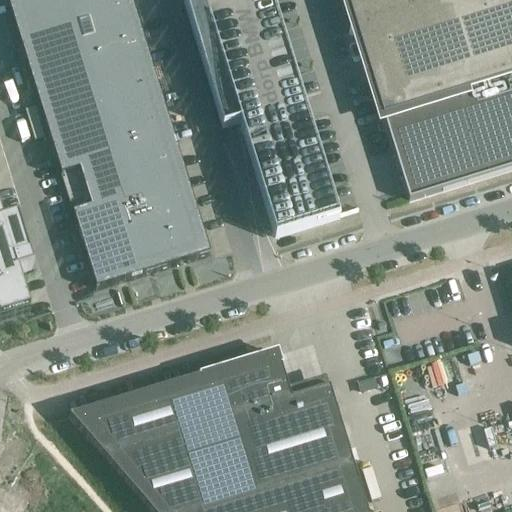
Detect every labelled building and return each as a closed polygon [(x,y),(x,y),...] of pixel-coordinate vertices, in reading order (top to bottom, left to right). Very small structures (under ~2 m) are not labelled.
[(129,0),(4,0),(95,293),(209,258),(129,0)] [(200,0),(203,9),(186,14),(222,133),(240,127),(274,239),(336,219),(268,0),(200,0)] [(511,0),(344,0),(355,35),(349,35),(349,37),(368,37),(376,62),(369,64),(374,80),(381,78),(385,92),(375,96),(385,128),(408,204),(511,171),(511,0)] [(0,322),(29,314),(17,276),(33,271),(17,221),(2,226),(0,219),(0,322)] [(269,359),(68,420),(147,511),(365,511),(326,383),(280,397),(269,359)]
